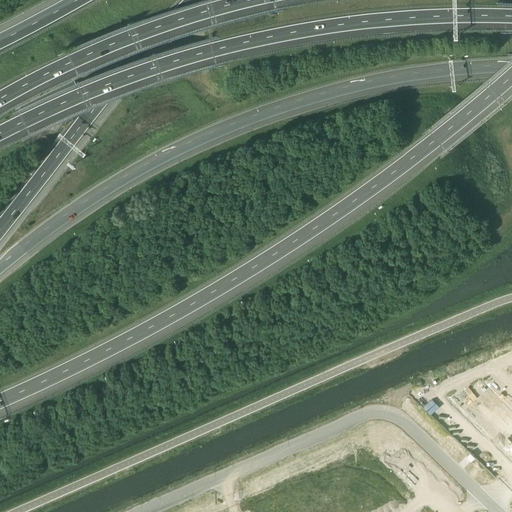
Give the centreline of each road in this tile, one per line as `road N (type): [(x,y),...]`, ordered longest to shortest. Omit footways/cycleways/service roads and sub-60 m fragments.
road 1 (motorway): [(0,399),(248,269),(435,140),(511,74)]
road 2 (motorway): [(0,267),(118,179),(247,117),(421,71),(511,63)]
road 3 (motorway): [(0,133),(103,85),(254,40),(363,22),(511,14)]
road 4 (motorway): [(0,228),(92,109),(192,0)]
road 5 (motorway): [(0,97),(135,34),(247,0)]
road 6 (unclassified): [(389,414),(354,421),(145,511)]
road 7 (unclassified): [(389,414),(495,511)]
